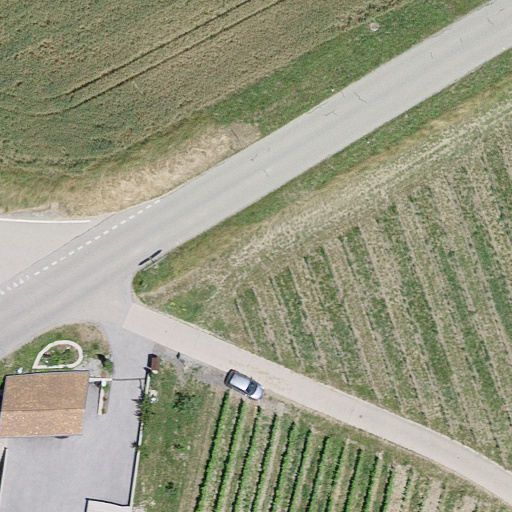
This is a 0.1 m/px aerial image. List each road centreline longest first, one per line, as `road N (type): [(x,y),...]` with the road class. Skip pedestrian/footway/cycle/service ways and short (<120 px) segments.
road 1 (tertiary): [(58,283),(511,13)]
road 2 (track): [(58,283),(395,447),(492,511)]
